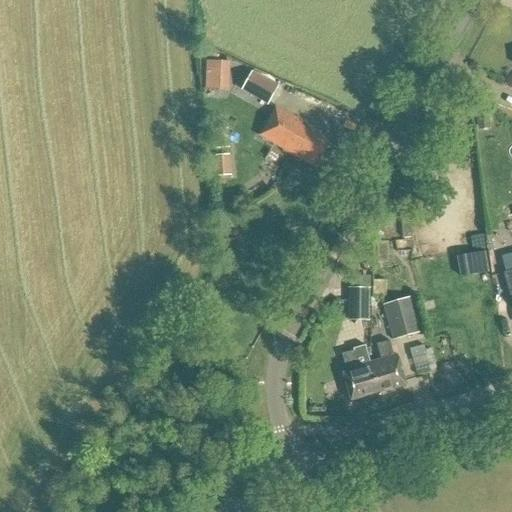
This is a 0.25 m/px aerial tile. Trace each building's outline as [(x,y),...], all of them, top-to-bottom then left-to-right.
[(209,57),(208,85),(232,86),(233,57),(209,57)] [(252,73),(242,91),(268,106),(279,87),(252,73)] [(304,126),(276,110),(260,138),(316,169),(330,145),(302,129),(304,126)] [(487,110),(475,112),(478,131),(489,129),(487,110)] [(214,156),(216,178),(232,177),(230,156),(228,156),(228,149),(229,149),(228,130),(213,131),(214,150),(215,150),(216,156),(214,156)] [(348,322),(368,323),(370,323),(370,308),(377,308),(377,299),(371,299),(371,289),(348,289),(348,322)] [(384,306),(393,341),(420,334),(411,299),(384,306)] [(381,360),(370,364),(379,394),(407,386),(398,355),(394,356),(390,342),(377,345),(381,360)] [(424,346),(410,350),(416,375),(430,371),(424,346)] [(347,370),(342,372),(351,402),(379,394),(370,364),(365,347),(355,350),(355,352),(343,355),(347,370)]
